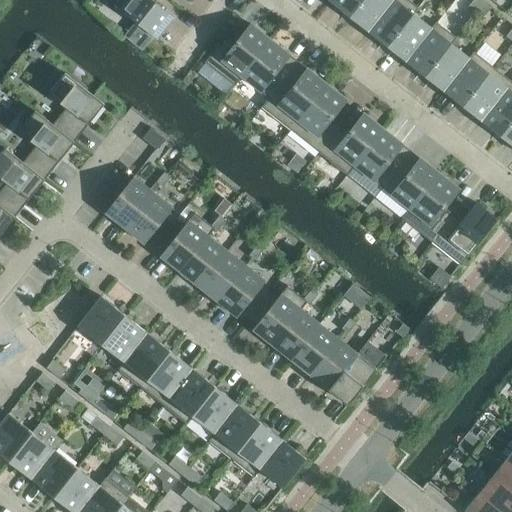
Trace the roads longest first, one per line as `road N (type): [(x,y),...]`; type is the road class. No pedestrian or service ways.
road 1 (residential): [(56,220),(364,461)]
road 2 (residential): [(281,0),(511,179)]
road 3 (tertiary): [(364,461),(511,274)]
road 4 (residential): [(138,121),(56,220)]
